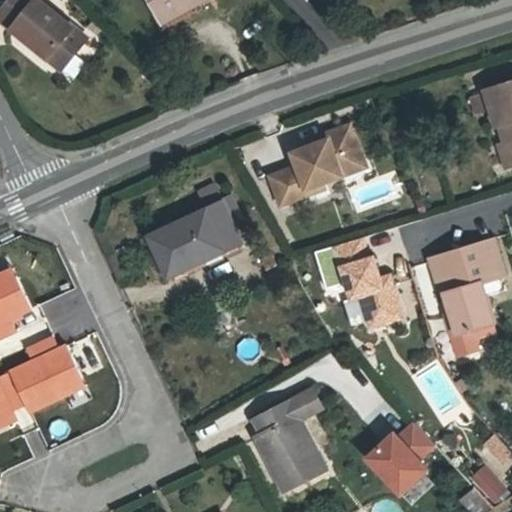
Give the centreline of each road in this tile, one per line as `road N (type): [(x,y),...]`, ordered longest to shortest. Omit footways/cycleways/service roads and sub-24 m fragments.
road 1 (residential): [(511,15),(53,183)]
road 2 (residential): [(53,183),(163,446),(60,492)]
